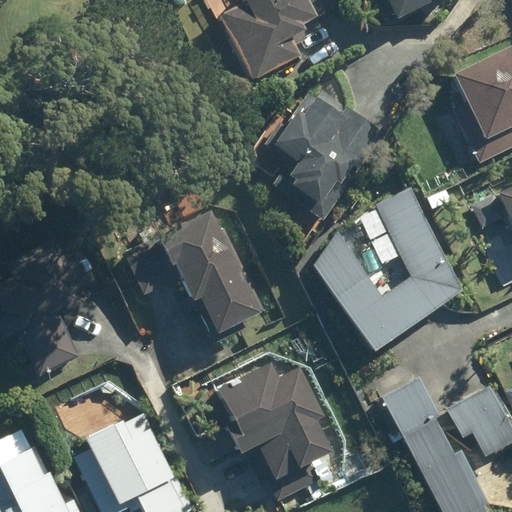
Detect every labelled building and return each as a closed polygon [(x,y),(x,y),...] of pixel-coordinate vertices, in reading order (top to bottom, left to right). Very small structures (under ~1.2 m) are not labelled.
[(214,18),(247,82),(296,58),(290,47),(305,39),(298,26),(340,5),(337,0),(238,0),(241,5),(214,18)] [(380,0),(392,23),(438,0),(380,0)] [(476,164),(511,146),(511,47),(452,77),(464,102),(449,110),(476,164)] [(269,185),(320,221),(382,134),(319,89),(312,99),(306,94),(269,146),(287,159),(269,185)] [(511,186),(495,195),(511,228),(511,186)] [(376,354),(463,291),(410,189),(375,207),(411,276),(383,296),(345,245),(337,234),(313,268),(376,354)] [(246,323),(262,315),(212,212),(123,255),(144,297),(182,278),(211,337),(213,335),(217,344),(249,329),(246,323)] [(0,337),(4,345),(21,337),(40,378),(82,358),(61,316),(88,304),(82,291),(97,284),(82,250),(66,258),(57,240),(8,264),(16,281),(0,288),(0,337)] [(276,380),(268,365),(216,392),(232,425),(224,429),(238,457),(242,455),(257,486),(265,482),(274,502),(317,480),(309,465),(330,455),(314,423),(322,419),(297,370),(276,380)] [(418,379),(380,399),(439,511),(485,511),(484,509),(489,506),(461,452),(453,456),(434,420),(439,418),(418,379)] [(511,431),(489,386),(444,410),(460,441),(472,434),(484,460),(511,445),(511,431)] [(74,460),(100,511),(125,511),(141,504),(144,511),(190,511),(192,511),(171,467),(169,467),(144,417),(125,426),(124,423),(87,441),(92,451),(74,460)] [(67,511),(51,476),(44,479),(32,454),(0,468),(0,469),(4,478),(0,479),(0,511),(67,511)]
